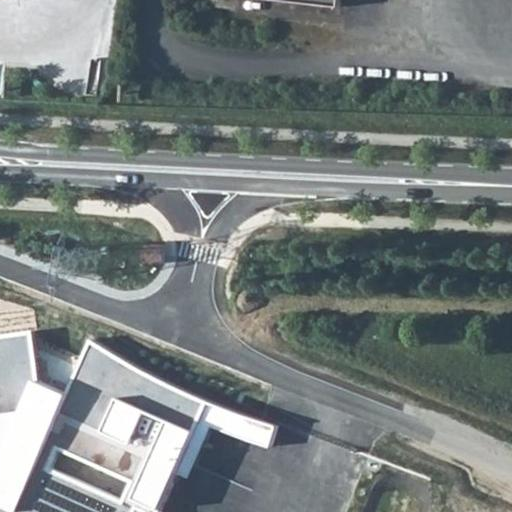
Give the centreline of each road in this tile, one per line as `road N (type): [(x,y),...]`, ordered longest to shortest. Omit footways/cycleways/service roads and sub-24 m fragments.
road 1 (residential): [(192,339),(511,468)]
road 2 (secondary): [(511,185),(202,171)]
road 3 (residential): [(0,261),(192,339)]
road 4 (secondary): [(202,171),(0,161)]
road 5 (residential): [(192,339),(202,171)]
